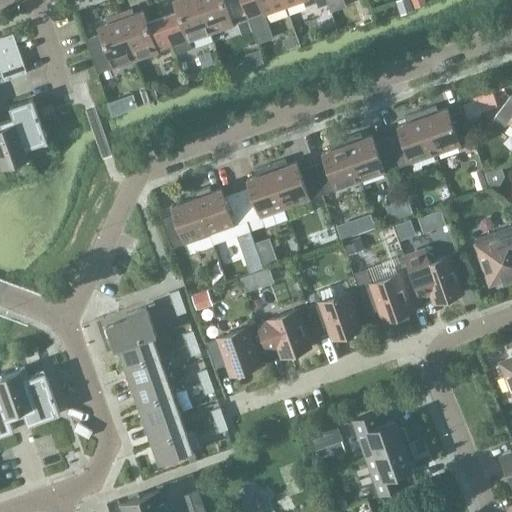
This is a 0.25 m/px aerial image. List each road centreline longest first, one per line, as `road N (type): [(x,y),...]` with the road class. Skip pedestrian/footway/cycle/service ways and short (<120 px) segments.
road 1 (residential): [(64,321),(145,165),(511,35)]
road 2 (residential): [(50,498),(89,483),(108,446),(64,321)]
road 3 (residential): [(234,410),(425,344)]
road 4 (residential): [(486,511),(425,344)]
